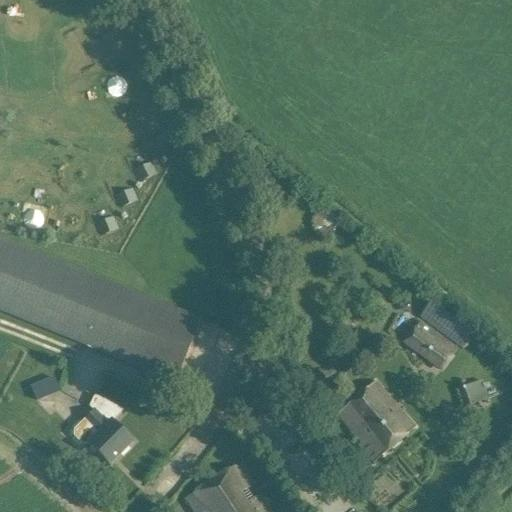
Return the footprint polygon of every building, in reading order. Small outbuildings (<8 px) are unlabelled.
[(0,311),(176,383),(201,320),(0,238),(0,311)] [(450,361),(458,350),(420,322),(405,343),(427,360),(435,350),(450,361)] [(38,402),(62,390),(55,375),(31,387),(38,402)] [(465,408),(476,404),(469,387),(467,387),(465,381),(458,383),(461,389),(458,390),(465,408)] [(376,382),(337,415),(360,443),(358,445),(373,464),(416,427),(376,382)] [(88,443),(95,451),(109,465),(133,442),(112,422),(124,411),(97,397),(91,406),(95,411),(77,429),(76,437),(84,445),(88,443)] [(246,490),(254,487),(243,464),(186,501),(193,511),(269,511),(270,511),(260,495),(253,500),(246,490)]
